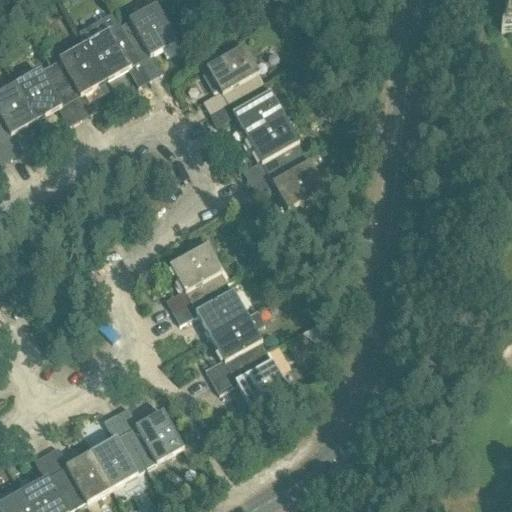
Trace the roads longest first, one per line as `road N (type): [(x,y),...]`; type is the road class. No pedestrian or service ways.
road 1 (tertiary): [(272,501),(339,446),(372,384),(417,0)]
road 2 (residential): [(0,212),(137,135),(155,132),(184,147),(196,168),(190,208),(121,274),(119,300),(134,353),(119,376)]
